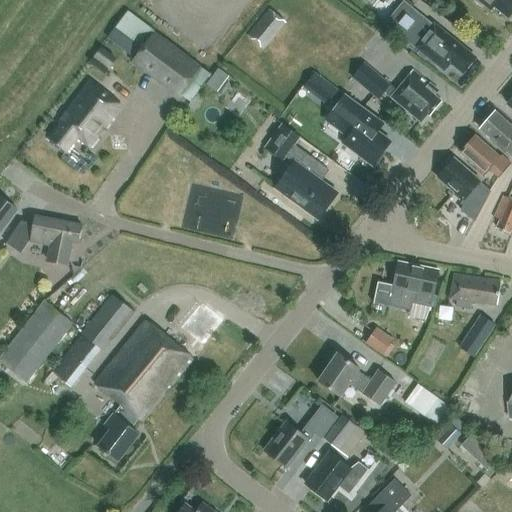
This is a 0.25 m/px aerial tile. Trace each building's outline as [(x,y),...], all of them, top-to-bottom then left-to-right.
[(511,0),(478,0),(491,10),(494,7),(508,18),(511,12),(511,0)] [(248,35),(263,47),(284,21),(269,9),(248,35)] [(392,31),(391,32),(400,38),(402,37),(410,43),(408,45),(413,48),(415,46),(421,50),(419,53),(426,59),(428,56),(444,69),(450,61),(463,72),(474,58),(461,47),(462,46),(451,37),(438,27),(437,28),(432,24),(429,27),(413,14),(410,18),(405,14),(392,31)] [(177,98),(199,67),(151,32),(129,63),(177,98)] [(436,91),(412,71),(397,89),(364,62),(352,76),(379,99),(385,92),(420,121),(427,113),(429,115),(440,102),(432,95),(436,91)] [(337,92),(316,76),(307,87),(329,103),(337,92)] [(89,80),(56,122),(59,124),(48,139),(66,153),(77,139),(90,149),(123,106),(89,80)] [(383,124),(362,108),(345,96),(326,121),(348,137),(345,141),(362,154),(360,156),(371,164),(373,162),(374,163),(375,162),(377,163),(385,153),(383,151),(390,142),(377,132),(383,124)] [(511,157),(511,125),(495,112),(481,129),(497,142),(495,144),(511,158),(511,157)] [(293,145),(300,136),(283,124),(265,148),(281,160),(285,156),(294,162),(276,187),(319,219),(337,193),(321,181),(328,170),(293,145)] [(500,177),(511,164),(511,163),(502,155),(500,158),(474,136),(460,152),(477,167),(474,169),(483,177),(490,169),(500,177)] [(456,190),(455,192),(468,204),(462,210),(474,221),(489,190),(454,160),(440,176),(456,190)] [(496,228),(509,233),(511,226),(511,200),(503,196),(494,217),(500,220),(496,228)] [(0,231),(11,217),(7,215),(12,208),(0,199),(0,231)] [(49,246),(46,260),(68,264),(72,242),(79,243),(82,225),(34,216),(33,223),(21,221),(6,243),(21,253),(28,241),(49,246)] [(378,282),(373,304),(374,304),(375,302),(411,309),(412,302),(431,306),(438,270),(398,262),(394,285),(378,282)] [(470,309),(471,302),(496,305),(499,281),(453,275),(450,298),(457,299),(456,307),(470,309)] [(113,293),(81,333),(82,334),(52,371),(71,386),(110,337),(111,338),(134,310),(113,293)] [(45,301),(0,358),(0,361),(26,382),(73,323),(45,301)] [(480,314),(459,347),(475,357),(496,324),(480,314)] [(145,321),(95,384),(121,405),(113,415),(113,414),(104,425),(110,429),(98,445),(118,460),(139,434),(131,428),(138,419),(143,422),(193,359),(145,321)] [(391,343),(374,331),(365,343),(382,355),(391,343)] [(357,371),(359,369),(338,354),(319,381),(340,396),(349,384),(379,405),(395,382),(377,370),(370,380),(357,371)] [(450,407),(418,384),(405,402),(438,425),(450,407)] [(286,422),(264,451),(287,468),(315,432),(321,437),(336,418),(323,407),(302,434),(286,422)] [(357,427),(343,417),(325,440),(339,451),(357,427)] [(437,440),(447,449),(461,434),(451,424),(437,440)] [(461,446),(487,469),(498,457),(472,434),(461,446)] [(349,469),(329,453),(306,482),(329,500),(339,486),(352,496),(353,495),(351,494),(369,470),(359,462),(358,463),(349,469)] [(395,479),(366,509),(370,511),(395,511),(412,495),(395,479)] [(214,511),(203,503),(196,511),(195,511),(185,504),(179,511),(214,511)]
